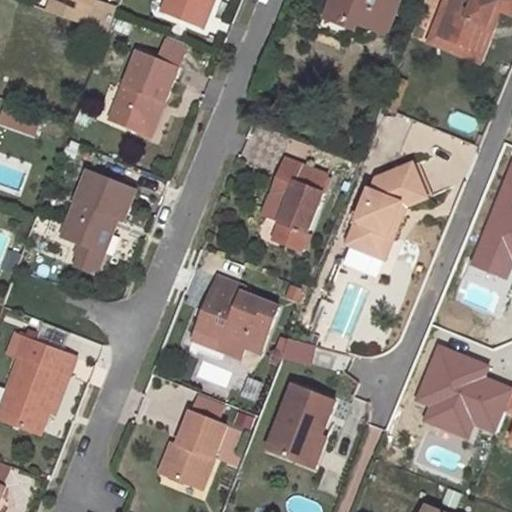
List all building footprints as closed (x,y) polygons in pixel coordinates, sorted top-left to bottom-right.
[(46,0),(44,9),(107,32),(115,12),(91,4),(79,0),(46,0)] [(166,0),(162,12),(203,28),(214,0),(166,0)] [(323,15),(329,17),(352,26),(354,18),(360,20),(387,32),(400,0),(318,0),(314,11),(323,15)] [(455,0),(445,0),(430,40),(480,59),(500,9),(495,7),(488,25),(472,19),(463,42),(442,33),(455,0)] [(511,0),(455,0),(442,33),(463,42),(472,19),(488,25),(495,7),(500,9),(511,13),(511,0)] [(323,15),(318,29),(347,40),(349,33),(354,35),(360,20),(354,18),(352,26),(329,17),(323,15)] [(110,121),(145,135),(159,101),(163,103),(179,66),(139,51),(110,121)] [(394,78),(383,105),(396,111),(407,82),(394,78)] [(8,89),(5,98),(18,102),(21,94),(8,89)] [(159,101),(145,135),(151,138),(165,104),(163,103),(159,101)] [(24,120),(25,118),(27,114),(7,108),(5,112),(24,120)] [(2,121),(21,128),(24,120),(5,112),(2,121)] [(24,120),(21,128),(35,133),(38,122),(25,118),(24,120)] [(396,233),(404,212),(398,210),(403,198),(409,200),(429,192),(416,159),(379,172),(374,186),(371,185),(350,240),(377,252),(386,230),(396,233)] [(286,178),(292,162),(287,160),(280,176),(286,178)] [(328,177),(292,162),(286,178),(280,176),(272,194),(290,201),(281,222),(286,224),(279,241),(301,250),(324,194),(322,193),(328,177)] [(63,236),(82,244),(73,265),(88,271),(97,268),(113,226),(105,222),(109,213),(117,217),(124,219),(135,190),(89,171),(63,236)] [(290,201),(272,194),(264,216),(281,222),(290,201)] [(398,210),(404,212),(409,200),(403,198),(398,210)] [(117,217),(109,213),(105,222),(113,226),(117,217)] [(286,224),(281,222),(274,239),(279,241),(286,224)] [(387,256),(396,233),(386,230),(377,252),(387,256)] [(263,351),(281,307),(247,293),(248,289),(219,277),(210,300),(215,302),(211,310),(207,308),(198,329),(223,339),(219,349),(242,358),(248,344),(263,351)] [(304,291),(289,285),(283,298),(298,304),(304,291)] [(210,300),(207,308),(211,310),(215,302),(210,300)] [(190,347),(213,354),(217,343),(194,335),(190,347)] [(426,337),(413,369),(426,375),(440,343),(426,337)] [(0,417),(40,433),(48,411),(62,374),(69,377),(77,358),(23,338),(17,356),(21,357),(0,413),(0,417)] [(283,355),(288,342),(282,339),(276,353),(283,356),(283,355)] [(288,342),(283,355),(311,362),(317,346),(290,339),(288,342)] [(62,374),(48,411),(55,414),(69,377),(62,374)] [(269,449),(305,464),(317,434),(323,436),(336,402),(294,385),(269,449)] [(201,398),(195,414),(217,422),(224,407),(201,398)] [(193,413),(179,446),(168,474),(202,488),(227,426),(217,422),(195,414),(193,413)] [(252,418),(238,413),(234,423),(249,428),(252,418)] [(317,434),(305,464),(316,469),(328,438),(323,436),(317,434)] [(168,474),(179,446),(172,443),(161,471),(168,474)] [(0,461),(0,484),(2,485),(10,466),(0,461)]
